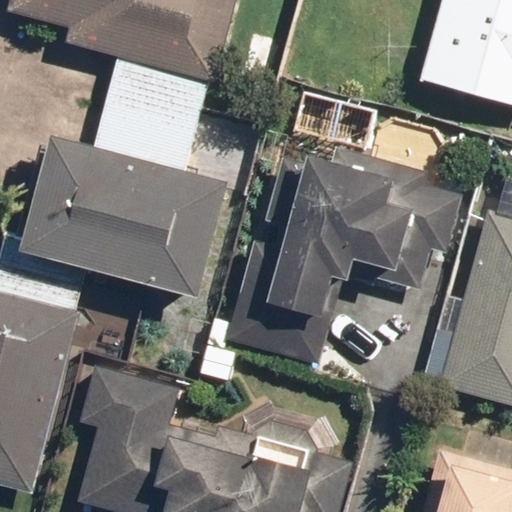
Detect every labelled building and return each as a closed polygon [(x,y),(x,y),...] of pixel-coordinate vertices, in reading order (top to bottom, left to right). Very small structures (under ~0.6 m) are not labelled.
[(80,316),(93,272),(203,302),(235,186),(190,173),(213,80),(219,81),(239,0),(18,0),(14,18),(72,32),(69,44),(121,57),(98,149),(61,138),(58,148),(49,146),(22,242),(7,237),(0,261),(0,485),(34,496),(88,319),(80,316)] [(511,0),(442,0),(420,82),(511,107),(511,0)] [(260,238),(231,342),(323,367),(347,283),(358,286),(361,276),(438,298),(437,299),(441,300),(469,199),(428,188),(432,174),(339,148),(335,164),(317,159),(315,167),(283,159),(266,221),(287,227),(282,245),(260,238)] [(511,214),(490,209),(442,389),(511,407),(511,214)] [(220,441),(174,427),(183,392),(95,370),(82,421),(104,426),(81,502),(114,511),(343,511),(356,464),(322,453),(312,433),(276,423),(253,436),(225,426),(220,441)] [(511,511),(511,469),(445,451),(427,511),(511,511)]
